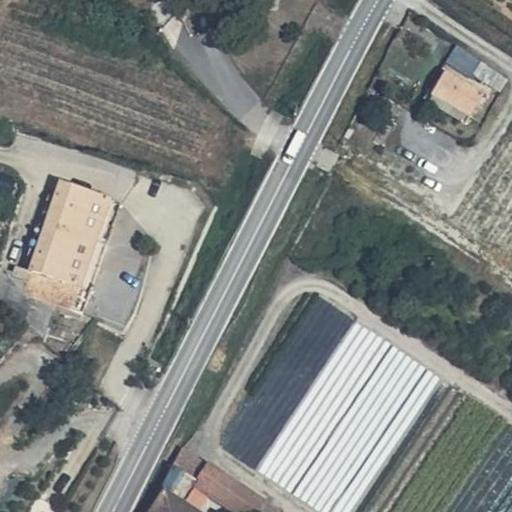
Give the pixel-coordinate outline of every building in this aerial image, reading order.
[(438,103),(471,123),(485,102),(451,82),(438,103)] [(471,123),(438,103),(432,112),(465,132),(471,123)] [(66,191),(36,279),(78,294),(71,315),(84,320),(122,209),(66,191)] [(43,346),(54,310),(29,300),(33,290),(15,284),(16,281),(0,274),(0,312),(7,317),(43,346)] [(54,310),(71,315),(78,294),(36,279),(33,290),(29,300),(54,310)] [(190,511),(185,508),(200,487),(211,468),(185,451),(162,493),(167,497),(157,511),(190,511)] [(200,487),(223,503),(235,484),(211,468),(200,487)] [(223,503),(236,511),(263,511),(267,506),(235,484),(223,503)]
